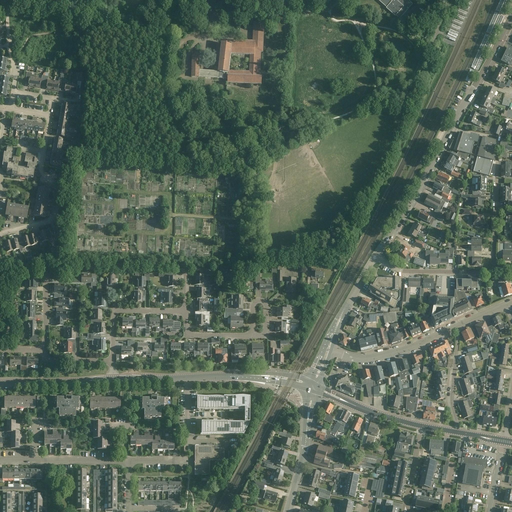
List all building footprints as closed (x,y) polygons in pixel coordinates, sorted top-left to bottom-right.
[(377,0),(387,8),(386,8),(396,17),(396,16),(400,19),(403,15),(413,4),(408,0),(377,0)] [(191,53),(191,76),(225,77),(225,83),(261,84),(261,76),(263,23),(253,23),(252,41),(230,41),(230,44),(217,43),(216,70),(199,69),(199,53),(191,53)] [(511,57),(505,54),(503,59),(504,60),(503,62),(508,64),(508,65),(510,66),(510,65),(511,65),(511,57)] [(495,74),(503,78),(504,75),(507,76),(509,74),(498,69),(495,74)] [(34,88),(36,76),(32,75),(31,73),(27,73),(25,80),(29,81),(28,87),(34,88)] [(46,73),(46,74),(45,77),(44,82),(47,83),(46,90),(52,91),(53,82),(48,81),(48,77),(47,77),(48,73),(46,73)] [(2,75),(0,74),(0,83),(8,85),(10,85),(10,84),(9,84),(10,83),(8,82),(9,79),(1,78),(2,75)] [(38,77),(36,76),(34,88),(40,89),(41,82),(44,82),(45,77),(46,74),(45,74),(42,74),(41,80),(38,79),(38,77)] [(399,74),(392,75),(393,82),(400,80),(399,74)] [(503,78),(495,74),(492,80),(496,82),(496,84),(499,86),(500,84),(503,85),(505,82),(502,81),(503,78)] [(59,83),(53,82),(52,91),(58,92),(61,92),(63,80),(64,76),(60,75),(59,83)] [(66,80),(63,80),(61,92),(64,92),(64,93),(70,94),(72,85),(65,84),(66,80)] [(72,85),(70,94),(76,95),(77,88),(80,88),(81,83),(77,82),(77,86),(72,85)] [(8,85),(0,83),(0,89),(7,91),(9,91),(9,90),(9,89),(7,88),(8,85)] [(486,94),(493,98),(496,92),(489,88),(486,94)] [(7,91),(0,89),(0,98),(1,99),(2,96),(6,97),(8,97),(8,96),(8,94),(6,94),(7,91)] [(486,94),(483,100),(490,103),(493,105),(494,103),(491,102),(493,98),(486,94)] [(490,103),(483,100),(480,106),(482,108),(481,111),(493,114),(495,111),(488,107),(490,103)] [(61,110),(69,111),(72,112),(73,106),(70,106),(71,103),(64,102),(64,104),(57,103),(57,106),(61,106),(61,110)] [(472,112),(470,117),(479,121),(481,117),(478,116),(478,115),(472,112)] [(479,121),(470,117),(468,122),(474,125),(475,124),(476,125),(476,126),(479,127),(481,123),(479,121)] [(503,125),(497,123),(493,134),(500,136),(503,125)] [(475,167),(474,171),(473,172),(489,176),(494,161),(495,162),(496,141),(495,141),(483,138),(479,137),(480,136),(471,134),(470,136),(460,133),(454,151),(459,152),(469,155),(478,157),(475,167)] [(3,159),(2,168),(7,168),(6,174),(12,175),(11,177),(27,179),(28,177),(33,178),(35,170),(36,170),(37,164),(36,164),(38,156),(26,154),(25,157),(26,157),(25,163),(28,163),(27,169),(29,169),(29,171),(13,168),(13,166),(8,165),(9,160),(11,160),(12,155),(14,156),(15,150),(6,148),(5,154),(3,153),(2,159),(3,159)] [(450,157),(458,161),(459,158),(462,159),(465,160),(466,158),(467,159),(469,155),(458,152),(456,156),(452,153),(450,157)] [(449,158),(447,162),(455,166),(456,167),(457,164),(456,164),(458,161),(450,157),(451,158),(450,159),(449,158)] [(455,166),(447,162),(444,166),(445,166),(443,169),(451,174),(450,175),(460,179),(461,175),(452,172),(453,170),(455,166)] [(511,169),(511,163),(506,163),(506,166),(502,166),(502,170),(501,170),(501,171),(502,171),(502,173),(501,173),(502,173),(501,177),(509,178),(510,169),(511,169)] [(444,183),(443,185),(449,187),(451,183),(447,182),(449,177),(439,173),(437,180),(440,182),(444,183)] [(475,185),(485,185),(485,179),(479,178),(479,175),(472,175),(472,179),(475,179),(475,185)] [(435,183),(433,188),(444,193),(449,196),(451,191),(435,183)] [(511,184),(506,184),(506,188),(500,188),(500,195),(510,195),(510,191),(511,191),(511,184)] [(485,185),(475,185),(475,189),(472,189),(471,195),(479,195),(479,192),(485,192),(485,185)] [(427,196),(426,199),(443,208),(445,203),(447,204),(449,202),(442,198),(440,201),(429,195),(428,197),(427,196)] [(480,209),(480,207),(483,208),(483,201),(479,200),(479,196),(471,196),(462,195),(462,198),(466,199),(466,201),(471,201),(473,201),(473,207),(476,207),(476,209),(480,209)] [(510,195),(500,195),(500,202),(506,202),(506,205),(511,205),(511,201),(510,202),(510,195)] [(443,208),(426,199),(424,202),(425,202),(424,204),(435,210),(434,212),(441,216),(443,213),(440,212),(443,208)] [(418,217),(418,218),(426,222),(427,222),(429,223),(432,217),(430,216),(430,215),(426,213),(426,214),(421,212),(420,214),(419,215),(418,216),(418,217)] [(471,217),(471,224),(474,224),(474,225),(481,226),(481,221),(482,221),(482,217),(471,217)] [(413,226),(412,229),(424,236),(426,237),(428,233),(423,230),(422,231),(420,230),(421,227),(415,224),(414,224),(412,226),(413,226)] [(52,229),(46,231),(48,240),(55,239),(55,238),(57,238),(57,236),(56,234),(55,228),(52,229)] [(424,236),(412,229),(409,235),(415,238),(417,235),(423,238),(424,236)] [(491,238),(491,230),(483,230),(483,239),(491,238)] [(39,232),(37,233),(37,234),(40,244),(42,243),(42,242),(48,240),(46,231),(39,232)] [(35,235),(28,236),(31,246),(37,244),(38,248),(41,247),(40,244),(37,234),(35,235)] [(22,238),(20,239),(21,244),(22,250),(24,249),(25,249),(24,248),(25,248),(31,246),(28,236),(22,238)] [(16,239),(11,241),(13,251),(16,250),(20,249),(20,252),(23,252),(23,251),(22,250),(21,244),(20,239),(17,239),(16,239)] [(415,240),(413,245),(423,249),(425,244),(415,240)] [(6,248),(3,249),(5,256),(7,256),(8,256),(7,252),(13,251),(11,241),(4,243),(5,247),(6,248)] [(503,258),(503,262),(511,261),(511,244),(505,244),(505,251),(503,251),(503,258)] [(402,248),(401,250),(408,254),(409,255),(410,255),(412,256),(414,253),(410,251),(411,249),(404,245),(403,245),(402,245),(401,247),(402,248)] [(467,252),(467,255),(474,255),(474,252),(481,252),(481,245),(471,245),(471,252),(467,252)] [(440,264),(448,264),(448,259),(453,259),(453,251),(454,251),(454,249),(452,249),(452,251),(445,251),(445,255),(439,255),(440,264)] [(401,250),(398,256),(402,258),(401,260),(406,262),(409,257),(410,255),(409,255),(408,254),(401,250)] [(440,264),(439,255),(433,255),(433,252),(426,251),(426,260),(430,260),(430,265),(440,265),(440,264)] [(474,255),(467,255),(467,258),(472,258),(472,264),(474,264),(474,266),(479,266),(479,264),(481,264),(481,258),(474,258),(474,255)] [(312,270),(311,279),(316,279),(323,279),(324,272),(317,272),(317,270),(312,270)] [(255,285),(256,285),(260,285),(260,290),(260,291),(273,291),(273,282),(269,282),(269,280),(266,280),(266,282),(260,282),(260,277),(260,271),(256,271),(256,272),(256,277),(255,285)] [(113,286),(114,286),(115,280),(118,280),(118,273),(113,272),(113,276),(106,276),(106,286),(107,286),(107,290),(113,291),(113,286)] [(203,286),(207,286),(207,281),(205,281),(205,278),(204,278),(204,276),(210,276),(210,272),(200,272),(200,276),(195,275),(195,286),(199,286),(203,286)] [(149,281),(149,273),(146,273),(145,278),(137,278),(137,288),(138,288),(145,288),(146,281),(149,281)] [(172,277),(172,273),(164,273),(164,277),(168,277),(168,287),(177,287),(177,277),(172,277)] [(91,275),(81,275),(81,279),(80,279),(71,279),(70,279),(70,283),(91,283),(91,287),(97,287),(97,284),(97,275),(92,274),(92,275),(91,275)] [(29,291),(36,292),(37,292),(37,288),(37,278),(29,278),(29,288),(29,291)] [(392,279),(377,279),(373,285),(372,285),(372,286),(369,291),(369,290),(369,291),(370,292),(370,293),(394,308),(400,297),(400,290),(401,290),(402,279),(400,279),(399,279),(398,279),(392,279),(392,278),(392,279)] [(286,279),(286,285),(287,285),(287,292),(295,292),(295,279),(286,279)] [(408,280),(408,288),(420,288),(420,280),(408,280)] [(421,288),(421,297),(424,297),(424,289),(424,288),(428,288),(428,289),(433,289),(433,280),(430,280),(424,280),(424,281),(422,281),(422,288),(421,288)] [(456,291),(455,298),(455,309),(454,315),(456,318),(472,311),(464,292),(472,293),(472,291),(478,291),(478,280),(471,280),(471,281),(457,281),(457,291),(456,291)] [(242,281),(242,291),(249,291),(249,290),(253,290),(253,281),(242,281)] [(503,282),(497,284),(498,288),(499,288),(501,298),(504,297),(511,294),(511,291),(510,285),(504,286),(503,282)] [(54,285),(54,293),(64,293),(64,285),(54,285)] [(203,286),(199,286),(199,289),(197,289),(197,299),(200,299),(205,299),(205,292),(209,293),(209,286),(207,286),(203,286)] [(145,288),(138,288),(138,293),(133,293),(133,303),(142,303),(142,297),(145,297),(145,288)] [(161,290),(161,293),(161,297),(164,298),(164,304),(173,304),(173,290),(161,290)] [(36,292),(29,291),(27,291),(27,302),(30,302),(30,305),(34,305),(36,305),(37,302),(36,302),(36,292)] [(106,293),(98,293),(98,297),(97,307),(91,307),(91,310),(93,311),(93,310),(101,310),(101,307),(106,307),(106,297),(106,293)] [(427,306),(433,307),(435,293),(429,293),(427,306)] [(476,299),(473,300),(476,307),(484,304),(485,303),(485,302),(484,301),(483,300),(482,300),(481,297),(482,296),(481,293),(475,295),(476,299)] [(226,313),(237,314),(238,314),(238,309),(243,310),(243,297),(234,296),(234,301),(232,301),(232,304),(234,304),(234,309),(225,309),(225,313),(226,313)] [(453,312),(454,297),(455,297),(449,297),(447,297),(436,296),(435,296),(433,307),(431,320),(435,328),(454,319),(453,315),(453,312)] [(59,301),(59,306),(61,306),(62,306),(65,307),(69,307),(69,298),(61,298),(59,298),(59,301)] [(205,299),(200,299),(199,303),(195,302),(195,313),(201,313),(203,313),(203,303),(208,303),(208,299),(205,299)] [(364,299),(361,303),(368,307),(370,304),(372,305),(374,303),(372,301),(372,300),(369,299),(368,300),(367,299),(367,300),(364,299)] [(34,305),(30,305),(26,305),(26,315),(28,315),(28,319),(35,319),(35,315),(34,315),(34,305)] [(277,310),(276,310),(276,314),(277,314),(277,318),(288,318),(288,312),(290,312),(290,306),(284,306),(284,309),(277,309),(277,310)] [(93,311),(93,321),(91,321),(91,324),(97,324),(100,324),(101,321),(102,321),(102,311),(101,311),(93,311)] [(56,312),(56,326),(63,326),(63,320),(66,320),(66,312),(63,312),(57,312),(56,312)] [(203,313),(201,313),(201,316),(197,316),(197,326),(205,326),(205,316),(210,317),(210,313),(203,313)] [(237,314),(226,313),(226,319),(231,319),(230,328),(242,328),(243,318),(236,317),(237,314)] [(388,314),(383,314),(384,316),(385,323),(397,321),(396,313),(388,314)] [(384,316),(383,314),(372,315),(373,323),(377,322),(377,316),(384,316)] [(353,318),(350,325),(354,327),(356,324),(359,325),(363,318),(358,316),(356,319),(353,318)] [(496,319),(492,320),(495,327),(498,325),(500,330),(504,329),(500,317),(499,318),(498,317),(497,318),(496,319)] [(35,319),(28,319),(28,322),(28,341),(39,341),(39,334),(36,334),(36,322),(35,322),(35,319)] [(135,329),(136,324),(132,324),(132,319),(122,319),(122,327),(132,327),(132,333),(135,333),(136,333),(136,329),(135,329)] [(149,321),(149,326),(149,328),(157,328),(157,331),(163,331),(163,329),(162,329),(163,324),(159,324),(159,319),(149,319),(149,321)] [(426,319),(419,322),(423,332),(429,330),(427,325),(429,325),(426,319)] [(136,324),(135,329),(136,329),(145,329),(145,325),(146,321),(136,321),(136,324)] [(163,324),(162,329),(163,329),(170,329),(170,331),(171,332),(176,332),(177,331),(177,330),(180,330),(180,323),(173,323),(173,321),(163,321),(163,324)] [(277,323),(276,332),(282,333),(282,335),(285,335),(286,324),(277,323)] [(411,327),(408,328),(409,328),(411,334),(412,338),(422,334),(420,329),(419,329),(417,324),(414,325),(414,323),(410,325),(411,327)] [(94,334),(94,338),(100,338),(100,335),(105,335),(105,324),(100,324),(97,324),(97,334),(94,334)] [(480,339),(486,336),(487,339),(485,340),(486,343),(489,344),(490,342),(492,341),(492,340),(492,338),(493,337),(494,333),(494,332),(493,328),(487,330),(487,328),(486,328),(485,324),(480,326),(480,325),(477,326),(477,327),(476,327),(479,334),(478,335),(480,339)] [(67,330),(67,340),(76,340),(76,334),(79,334),(79,326),(76,326),(76,330),(67,330)] [(400,336),(399,334),(398,332),(398,331),(398,329),(396,329),(395,327),(392,328),(394,335),(390,336),(392,344),(400,342),(399,342),(401,341),(400,336)] [(407,327),(401,329),(405,340),(407,339),(407,340),(410,339),(410,338),(411,338),(408,330),(407,327)] [(365,340),(359,342),(360,346),(362,352),(378,348),(377,343),(374,335),(374,334),(373,330),(366,332),(367,335),(364,336),(365,340)] [(378,334),(376,334),(379,345),(381,344),(382,347),(383,346),(383,347),(387,346),(386,346),(387,345),(387,343),(389,343),(386,332),(384,332),(384,330),(378,331),(378,334)] [(470,330),(462,334),(466,342),(474,338),(470,330)] [(348,342),(349,343),(351,341),(346,338),(347,336),(344,334),(343,336),(339,343),(345,347),(347,344),(348,342)] [(360,346),(359,342),(358,338),(351,335),(349,339),(355,342),(356,347),(360,346)] [(100,338),(94,338),(93,338),(93,341),(93,345),(96,345),(96,346),(97,346),(97,351),(105,351),(105,341),(100,341),(100,338)] [(76,340),(67,340),(67,342),(60,342),(60,346),(63,346),(63,353),(72,354),(72,347),(75,347),(76,340)] [(448,355),(452,354),(450,350),(451,349),(447,341),(443,343),(446,350),(448,355)] [(184,352),(184,345),(180,345),(180,344),(170,343),(170,352),(177,352),(177,355),(178,355),(180,355),(180,357),(184,357),(184,352)] [(137,344),(137,352),(147,352),(147,356),(151,356),(151,345),(148,345),(148,344),(137,344)] [(154,344),(154,353),(164,353),(164,344),(154,344)] [(184,344),(184,345),(184,352),(194,352),(194,356),(197,356),(197,352),(197,349),(194,349),(194,344),(184,344)] [(197,349),(197,352),(207,352),(207,356),(211,356),(211,350),(208,350),(208,344),(197,344),(197,349)] [(249,359),(254,359),(254,354),(263,354),(263,345),(252,346),(252,351),(249,351),(249,359)] [(476,345),(467,349),(468,353),(469,353),(470,356),(476,355),(475,352),(478,351),(476,345)] [(235,353),(231,353),(232,361),(238,361),(237,355),(246,355),(245,346),(235,346),(235,353)] [(444,357),(438,346),(433,348),(436,355),(440,353),(441,355),(440,355),(442,358),(444,357)] [(131,356),(131,348),(131,347),(121,347),(121,355),(131,356)] [(436,355),(433,348),(429,350),(433,357),(435,361),(439,359),(436,355)] [(221,350),(215,350),(215,355),(218,355),(219,364),(220,364),(222,364),(222,363),(227,363),(227,356),(226,352),(226,350),(221,350)] [(414,370),(418,369),(418,367),(419,366),(418,364),(420,363),(418,360),(422,358),(421,355),(417,356),(411,358),(414,365),(412,366),(414,370)] [(463,367),(471,364),(468,357),(460,359),(463,367)] [(400,372),(409,370),(406,360),(397,363),(400,372)] [(395,364),(387,366),(390,374),(389,374),(390,378),(397,375),(396,372),(397,372),(395,364)] [(473,371),(471,364),(463,367),(465,374),(468,373),(469,376),(475,374),(474,371),(473,371)] [(374,388),(379,387),(386,385),(383,375),(384,375),(382,367),(371,370),(374,381),(374,388)] [(374,381),(371,370),(359,373),(361,381),(363,386),(366,385),(368,398),(374,398),(374,397),(374,392),(374,389),(374,388),(374,381)] [(409,370),(400,372),(400,378),(403,390),(411,389),(405,389),(403,381),(405,380),(405,378),(405,377),(407,376),(406,374),(410,373),(409,370)] [(439,380),(445,379),(447,378),(445,372),(437,374),(439,380)] [(414,375),(413,373),(412,373),(413,389),(416,388),(420,389),(421,381),(422,381),(423,377),(422,377),(422,375),(422,374),(419,373),(414,375)] [(352,388),(352,387),(350,386),(347,376),(342,377),(344,385),(346,385),(346,387),(347,387),(348,386),(352,388)] [(344,385),(342,377),(334,379),(334,382),(335,384),(336,387),(340,386),(340,388),(343,388),(342,390),(341,389),(340,389),(340,390),(337,389),(337,390),(344,394),(346,391),(347,387),(346,387),(346,385),(344,385)] [(475,385),(473,379),(468,380),(467,379),(459,382),(460,382),(459,382),(459,383),(459,385),(460,386),(461,386),(462,389),(470,386),(475,385)] [(502,385),(496,385),(493,384),(489,383),(485,383),(484,385),(489,386),(492,387),(492,388),(490,388),(489,391),(496,393),(496,392),(501,392),(502,385)] [(348,386),(347,387),(346,391),(353,394),(355,388),(352,387),(352,388),(348,386)] [(468,395),(469,398),(475,396),(474,393),(473,394),(470,386),(462,389),(463,392),(462,393),(462,394),(463,396),(463,397),(464,396),(468,395)] [(403,396),(403,392),(398,392),(399,398),(392,396),(390,403),(391,403),(390,406),(398,409),(400,401),(403,401),(403,396)] [(444,395),(443,392),(437,393),(435,394),(437,401),(445,398),(444,395)] [(409,411),(409,413),(412,414),(412,412),(413,413),(414,404),(417,405),(419,394),(416,394),(415,398),(412,398),(407,397),(406,411),(409,411)] [(66,398),(54,398),(54,404),(56,404),(56,409),(59,409),(59,419),(65,419),(65,417),(76,417),(76,410),(79,410),(79,404),(81,404),(81,398),(72,398),(72,395),(66,395),(66,398)] [(139,399),(139,405),(141,405),(141,410),(144,410),(144,420),(150,420),(150,418),(161,418),(161,410),(164,410),(164,405),(166,405),(166,399),(157,399),(157,396),(151,395),(151,399),(139,399)] [(501,396),(496,395),(495,399),(494,408),(493,411),(492,411),(492,413),(495,414),(495,411),(498,412),(498,411),(499,407),(498,407),(498,406),(499,406),(501,396)] [(472,408),(470,401),(476,399),(475,396),(469,398),(470,401),(468,402),(459,404),(458,405),(458,406),(459,408),(460,408),(462,412),(470,409),(472,408)] [(12,408),(12,402),(12,397),(11,397),(11,398),(4,398),(2,398),(2,402),(4,402),(4,408),(12,408)] [(113,402),(113,397),(111,397),(111,398),(105,398),(105,402),(105,409),(113,409),(113,402)] [(245,424),(201,423),(201,435),(243,435),(249,423),(249,398),(239,398),(206,398),(197,397),(197,410),(224,411),(224,409),(239,409),(239,408),(245,408),(245,424)] [(327,404),(323,412),(326,414),(325,417),(325,418),(324,421),(330,424),(333,418),(330,416),(333,411),(332,411),(333,408),(327,404)] [(472,416),(470,409),(462,412),(464,419),(468,418),(468,421),(474,419),(473,416),(472,416)] [(337,422),(331,433),(335,434),(338,431),(347,413),(344,411),(343,413),(340,412),(335,421),(337,422)] [(492,413),(489,412),(488,417),(484,417),(483,425),(489,426),(491,418),(492,413)] [(351,415),(347,413),(338,431),(342,433),(344,433),(344,430),(345,427),(346,424),(347,422),(348,423),(350,419),(349,419),(351,415)] [(363,422),(356,419),(352,429),(358,432),(359,429),(363,422)] [(371,424),(368,432),(372,433),(371,435),(378,437),(380,431),(378,430),(379,427),(371,424)] [(327,431),(326,435),(324,441),(328,442),(329,439),(334,441),(333,442),(337,444),(338,441),(335,437),(336,435),(335,434),(331,433),(327,431)] [(324,441),(326,435),(318,433),(316,439),(324,441)] [(414,437),(410,436),(410,434),(405,433),(405,435),(401,434),(399,442),(403,444),(412,445),(414,437)] [(366,443),(373,446),(376,439),(368,436),(366,443)] [(282,445),(284,446),(284,448),(288,449),(289,447),(290,447),(291,441),(285,439),(283,439),(282,442),(280,441),(280,444),(282,445)] [(431,451),(431,454),(440,455),(440,452),(443,452),(444,442),(430,441),(430,451),(431,451)] [(460,444),(458,444),(458,443),(455,442),(455,443),(454,443),(452,454),(458,455),(458,457),(461,458),(462,452),(459,452),(460,444)] [(224,450),(220,450),(215,450),(215,446),(195,446),(195,475),(210,475),(210,461),(224,461),(224,450)] [(379,446),(377,453),(384,455),(386,448),(379,446)] [(317,454),(326,457),(327,454),(332,456),(333,450),(326,448),(325,451),(318,449),(317,454)] [(326,457),(317,454),(315,461),(322,463),(321,466),(328,468),(329,464),(330,462),(325,461),(326,457)] [(376,465),(377,458),(361,454),(359,461),(362,461),(376,465)] [(286,459),(273,455),(272,459),(275,460),(274,464),(284,467),(286,459)] [(425,465),(437,467),(438,462),(432,461),(427,460),(426,459),(425,465)] [(466,465),(462,485),(480,488),(484,468),(485,468),(486,462),(466,459),(465,465),(466,465)] [(351,460),(350,468),(358,469),(359,466),(358,466),(359,462),(355,461),(354,461),(354,460),(351,460)] [(394,467),(407,470),(407,468),(408,464),(395,461),(394,467)] [(424,465),(423,470),(434,472),(434,473),(436,473),(437,467),(425,465),(424,465)] [(381,466),(380,470),(378,469),(377,473),(387,475),(387,471),(389,471),(390,468),(381,466)] [(407,470),(394,467),(393,473),(406,475),(406,471),(407,470)] [(77,476),(86,477),(86,471),(86,468),(82,468),(82,471),(77,471),(77,476)] [(108,476),(108,477),(117,477),(117,470),(116,470),(116,468),(115,468),(112,468),(112,470),(108,470),(108,474),(106,474),(106,476),(108,476)] [(322,469),(321,473),(322,473),(322,474),(329,476),(330,476),(336,478),(337,474),(331,472),(322,469)] [(8,479),(8,470),(2,470),(2,475),(0,474),(0,481),(2,481),(2,479),(8,479)] [(42,470),(36,470),(36,479),(41,479),(41,482),(45,482),(45,475),(42,475),(42,470)] [(312,471),(310,477),(317,479),(318,479),(320,480),(321,477),(322,474),(322,473),(321,473),(312,471)] [(406,475),(393,473),(392,478),(405,481),(405,479),(406,475)] [(282,478),(274,476),(272,483),(280,486),(282,478)] [(317,479),(310,477),(309,481),(310,481),(308,487),(315,489),(318,480),(320,480),(318,479),(317,479)] [(405,481),(392,478),(391,484),(403,486),(404,483),(405,481)] [(263,490),(265,484),(253,481),(251,489),(257,491),(258,488),(263,490)] [(391,484),(390,489),(402,492),(403,490),(403,486),(391,484)] [(402,492),(390,489),(389,495),(401,498),(402,494),(402,492)] [(266,492),(265,496),(268,498),(267,500),(275,502),(277,495),(270,493),(269,493),(266,492)] [(306,498),(304,505),(313,508),(316,496),(306,493),(305,498),(306,498)] [(467,511),(473,511),(476,511),(477,507),(473,506),(474,505),(473,502),(472,502),(473,502),(472,502),(472,498),(465,496),(464,505),(465,505),(465,508),(468,509),(467,511)] [(399,511),(400,508),(391,506),(392,504),(386,503),(386,506),(387,507),(385,511),(399,511)]
